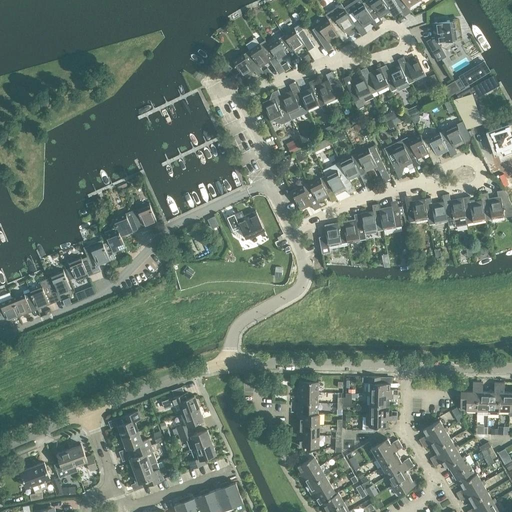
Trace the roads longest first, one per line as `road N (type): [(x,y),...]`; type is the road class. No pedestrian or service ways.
road 1 (residential): [(0,338),(105,295),(167,229),(269,184)]
road 2 (residential): [(269,184),(269,165),(236,97),(338,59)]
road 3 (tertiary): [(229,364),(406,368)]
road 4 (unclassified): [(229,364),(243,320),(296,293),(304,273),(293,231)]
road 5 (residential): [(402,511),(425,497),(434,479),(406,432),(406,368)]
road 6 (tertiary): [(90,414),(229,364)]
road 7 (residential): [(114,487),(123,508),(234,468)]
road 8 (residential): [(293,231),(358,199),(422,182)]
road 9 (residential): [(338,59),(401,52),(398,25),(357,42)]
